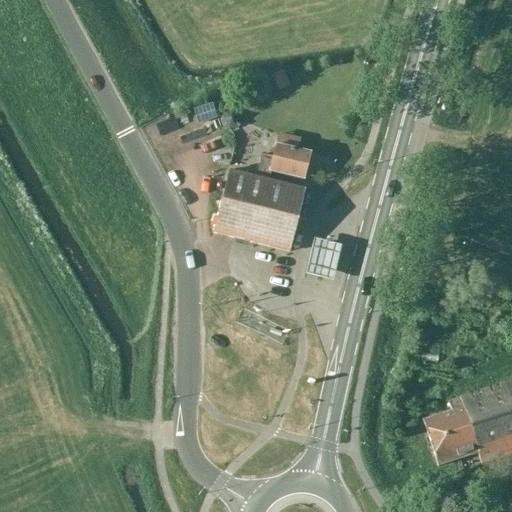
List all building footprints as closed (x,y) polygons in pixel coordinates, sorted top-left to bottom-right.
[(282,71),(271,77),(278,92),(289,86),(282,71)] [(268,182),(270,173),(303,181),(309,155),(274,147),(271,162),(261,159),(256,179),(229,172),(214,234),(290,253),(305,190),(268,182)] [(342,247),(316,241),(307,276),(333,282),(342,247)] [(423,284),(422,289),(421,291),(430,293),(432,286),(423,284)] [(479,454),(481,462),(511,451),(511,383),(450,403),(453,413),(425,421),(439,467),(479,454)]
